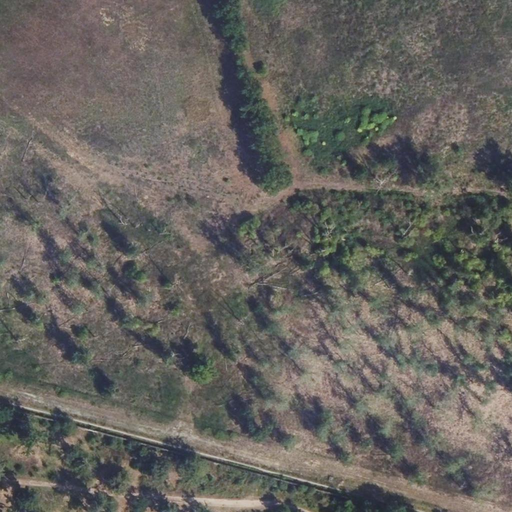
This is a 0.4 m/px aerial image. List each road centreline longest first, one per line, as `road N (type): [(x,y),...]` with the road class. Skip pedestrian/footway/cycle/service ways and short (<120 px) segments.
road 1 (track): [(511,193),(478,174),(366,167),(317,170),(280,191),(226,0)]
road 2 (track): [(0,478),(266,502),(301,511)]
